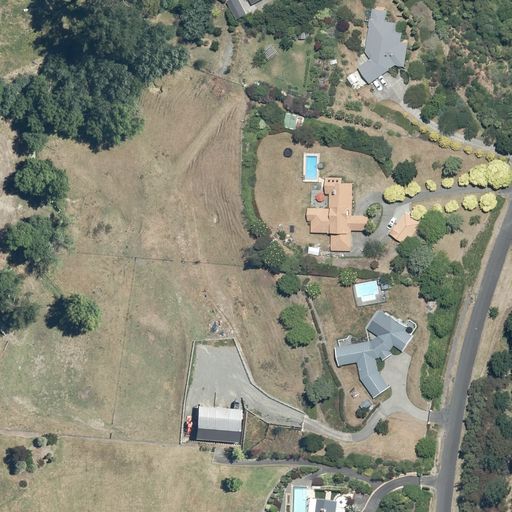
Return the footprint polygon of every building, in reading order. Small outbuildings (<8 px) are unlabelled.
[(369,22),(365,52),(370,60),(358,69),(370,84),(393,66),(404,67),(407,40),(402,39),(402,33),(396,32),(397,24),(385,23),(386,7),(369,6),(368,11),(365,11),(364,22),(369,22)] [(332,232),(332,250),(353,251),(354,230),(368,230),(368,215),(353,215),(354,181),(343,181),(343,176),(325,176),(325,193),(329,193),(328,207),(308,207),(307,221),(311,221),(311,232),(332,232)] [(421,224),(406,212),(390,233),(405,245),(421,224)] [(320,247),(309,247),(309,255),(319,255),(320,251),(320,247)] [(378,311),(367,327),(378,334),(371,341),(336,346),(338,365),(358,362),(358,363),(358,364),(358,366),(358,367),(358,368),(359,369),(359,370),(359,371),(359,372),(360,373),(360,374),(360,375),(361,376),(361,377),(362,378),(362,379),(362,380),(363,381),(363,382),(364,383),(364,384),(365,385),(365,386),(366,387),(367,388),(367,389),(368,390),(369,391),(369,392),(370,393),(371,394),(371,395),(372,395),(373,396),(374,397),(388,384),(387,384),(386,383),(386,382),(385,382),(384,381),(383,380),(383,379),(382,379),(382,378),(381,377),(381,376),(380,375),(380,374),(379,373),(379,372),(378,371),(378,370),(378,369),(378,368),(377,367),(377,366),(377,365),(377,364),(377,363),(377,362),(377,361),(377,360),(377,359),(377,358),(381,356),(383,361),(391,355),(387,349),(393,342),(405,350),(415,335),(378,311)] [(335,511),(337,499),(317,498),(315,511),(335,511)]
